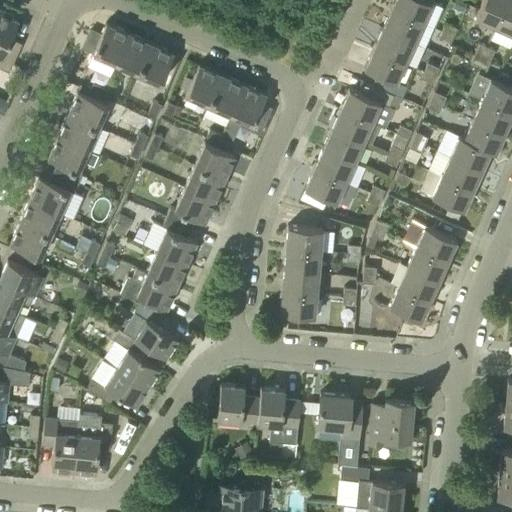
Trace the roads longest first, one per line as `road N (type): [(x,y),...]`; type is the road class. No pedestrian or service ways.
road 1 (residential): [(0,490),(117,502),(145,469),(198,371),(214,353),(242,344)]
road 2 (residential): [(242,344),(247,219),(300,90)]
road 3 (residential): [(242,344),(462,365)]
road 4 (residential): [(300,90),(110,0)]
road 5 (residential): [(0,166),(65,12)]
road 6 (residential): [(444,511),(462,365)]
road 7 (residential): [(462,365),(511,239)]
